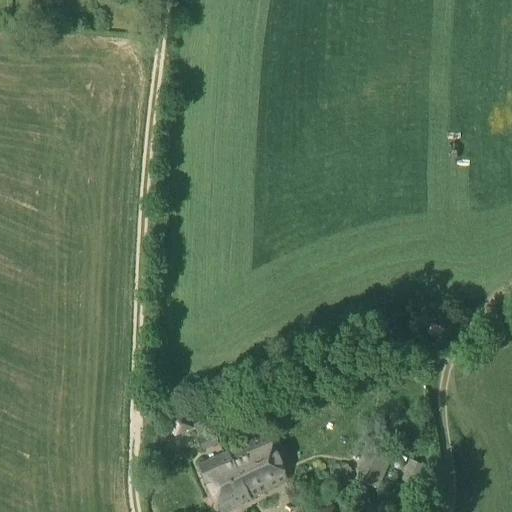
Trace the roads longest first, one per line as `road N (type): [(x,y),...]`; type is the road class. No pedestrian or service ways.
road 1 (track): [(136,511),(142,217),(162,0)]
road 2 (track): [(511,295),(473,326),(444,373),(445,511)]
